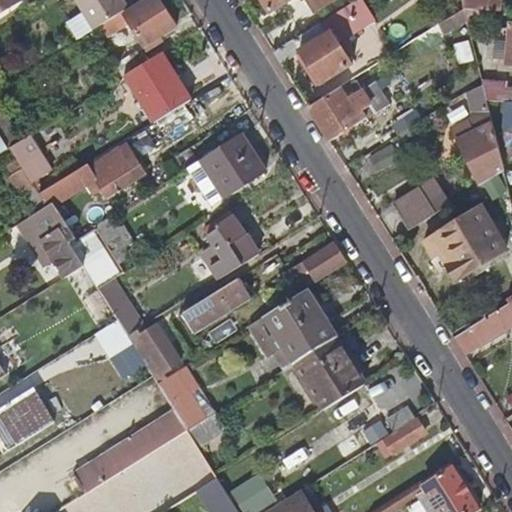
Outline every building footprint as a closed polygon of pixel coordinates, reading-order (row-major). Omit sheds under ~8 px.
[(0,0),(0,17),(17,7),(12,0),(0,0)] [(123,13),(127,10),(120,0),(73,0),(94,32),(107,23),(123,13)] [(152,0),(125,17),(123,13),(107,23),(114,34),(128,24),(146,52),(162,44),(160,38),(174,30),(154,0),(152,0)] [(260,0),(268,12),(287,0),(305,0),(314,14),(336,0),(260,0)] [(460,0),(463,11),(501,14),(502,0),(460,0)] [(360,30),(346,8),(335,15),(306,33),(292,42),(319,86),(350,66),(344,57),(352,51),(345,40),(360,30)] [(466,22),(463,11),(435,29),(441,37),(466,22)] [(438,45),(430,32),(413,43),(421,56),(438,45)] [(191,102),(161,54),(144,65),(121,80),(105,90),(133,138),(153,125),(179,109),(191,102)] [(121,80),(144,65),(137,54),(114,67),(121,80)] [(469,138),(481,131),(472,92),(482,88),(481,83),(464,94),(469,118),(448,129),(452,138),(465,131),(469,138)] [(491,125),(485,102),(483,93),(482,88),(472,92),(481,131),(491,125)] [(308,111),(328,143),(360,123),(355,115),(369,105),(361,94),(347,102),(339,91),(308,111)] [(504,93),(483,93),(485,102),(504,103),(504,93)] [(189,124),(179,109),(153,125),(163,140),(189,124)] [(0,136),(9,151),(22,142),(4,114),(0,117),(0,136)] [(482,187),(503,174),(503,173),(491,125),(481,131),(469,138),(465,131),(452,138),(464,160),(482,187)] [(0,156),(9,151),(0,136),(0,156)] [(261,173),(239,137),(197,164),(212,187),(220,199),(261,173)] [(22,142),(9,151),(16,162),(34,190),(36,194),(47,187),(41,178),(49,173),(28,139),(22,142)] [(391,147),(368,159),(375,173),(399,160),(391,147)] [(200,194),(212,187),(197,164),(188,150),(167,163),(177,177),(186,171),(200,194)] [(39,198),(47,211),(48,213),(87,188),(93,196),(102,191),(109,199),(135,182),(125,166),(117,170),(109,160),(81,179),(77,174),(39,198)] [(34,190),(16,162),(7,168),(12,177),(8,179),(19,198),(25,195),(39,216),(47,211),(39,198),(36,194),(34,190)] [(506,188),(503,174),(482,187),(478,189),(486,202),(506,188)] [(391,208),(407,233),(448,208),(431,182),(391,208)] [(506,254),(479,209),(424,244),(434,261),(445,254),(450,264),(448,266),(458,284),(506,254)] [(39,216),(11,232),(27,257),(40,249),(62,234),(48,213),(47,211),(39,216)] [(219,281),(257,257),(229,212),(202,229),(215,251),(205,257),(219,281)] [(135,254),(111,217),(94,228),(117,266),(135,254)] [(113,282),(123,275),(117,266),(94,228),(68,244),(83,268),(97,291),(113,282)] [(83,268),(68,244),(62,234),(40,249),(51,267),(60,282),(83,268)] [(345,264),(333,246),(286,276),(297,294),(345,264)] [(40,249),(27,257),(38,275),(51,267),(40,249)] [(125,300),(113,282),(97,291),(109,310),(125,300)] [(247,302),(235,282),(180,318),(191,337),(247,302)] [(294,366),(335,341),(305,293),(264,319),(294,366)] [(511,297),(507,301),(509,304),(452,340),(462,356),(511,324),(511,297)] [(143,329),(125,300),(109,310),(119,325),(127,339),(143,329)] [(281,374),(294,366),(264,319),(247,330),(266,361),(272,357),(281,374)] [(179,367),(152,323),(143,329),(127,339),(131,344),(142,362),(153,379),(157,386),(165,381),(163,377),(179,367)] [(324,412),(364,387),(335,341),(294,366),(324,412)] [(126,373),(142,362),(131,344),(115,354),(126,373)] [(185,368),(174,375),(188,398),(200,390),(185,368)] [(188,398),(174,375),(165,381),(157,386),(175,414),(186,433),(203,423),(188,398)] [(0,420),(18,450),(55,427),(34,393),(0,413),(0,420)] [(392,435),(414,421),(410,413),(405,416),(402,413),(385,423),(392,435)] [(76,475),(89,494),(186,433),(175,414),(76,475)] [(224,431),(214,416),(203,423),(186,433),(197,449),(224,431)] [(428,434),(419,418),(414,421),(392,435),(389,437),(386,438),(396,455),(428,434)] [(386,438),(389,437),(381,424),(367,432),(375,446),(386,438)] [(69,431),(61,436),(66,444),(74,439),(69,431)] [(183,458),(202,489),(216,480),(216,479),(197,449),(183,458)] [(12,466),(0,473),(0,492),(21,481),(12,466)] [(434,511),(476,511),(451,472),(421,490),(418,484),(373,511),(403,511),(418,503),(417,500),(425,495),(434,511)] [(202,489),(215,511),(236,511),(231,503),(216,480),(202,489)] [(259,486),(231,503),(236,511),(260,511),(259,510),(270,504),(259,486)] [(283,503),(268,511),(309,511),(301,499),(286,507),(283,503)]
